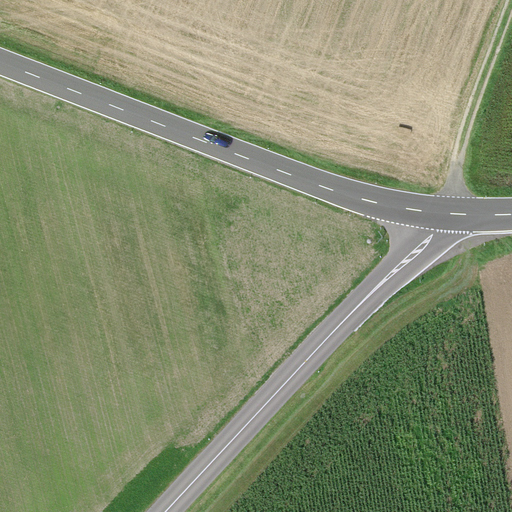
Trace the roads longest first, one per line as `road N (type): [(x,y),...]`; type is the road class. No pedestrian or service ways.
road 1 (tertiary): [(0,62),(362,200),(459,216)]
road 2 (tertiary): [(459,216),(334,331),(166,511)]
road 3 (track): [(511,10),(462,146),(459,216)]
